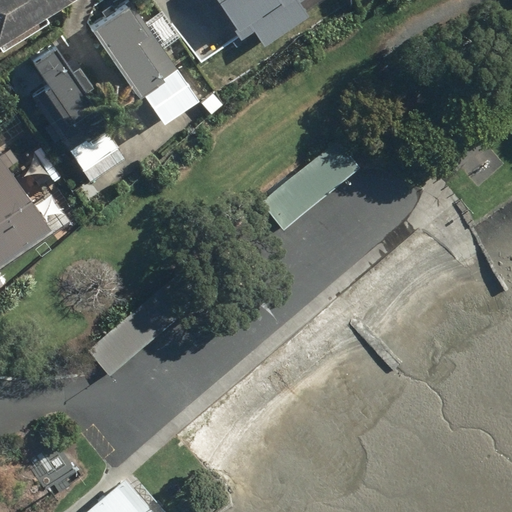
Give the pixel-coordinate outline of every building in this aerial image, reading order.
[(0,0),(0,40),(65,0),(0,0)] [(176,72),(129,0),(120,0),(89,20),(138,96),(176,72)] [(212,0),(243,42),(256,32),(267,48),(304,22),(289,2),(291,0),(212,0)] [(109,123),(50,44),(11,72),(69,152),(109,123)] [(0,256),(58,214),(0,134),(0,256)] [(338,136),(89,344),(111,371),(360,163),(338,136)] [(156,511),(127,477),(84,511),(156,511)]
